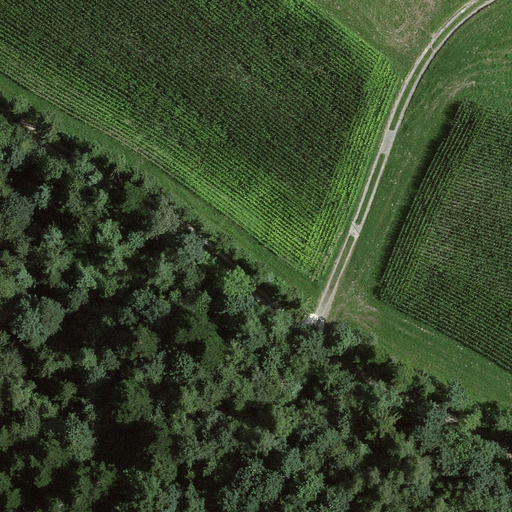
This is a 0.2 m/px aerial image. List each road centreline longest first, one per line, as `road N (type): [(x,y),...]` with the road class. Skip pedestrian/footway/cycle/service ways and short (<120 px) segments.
road 1 (track): [(0,110),(172,220),(319,343),(511,449)]
road 2 (track): [(319,343),(328,291),(408,88),(441,37),(485,0)]
